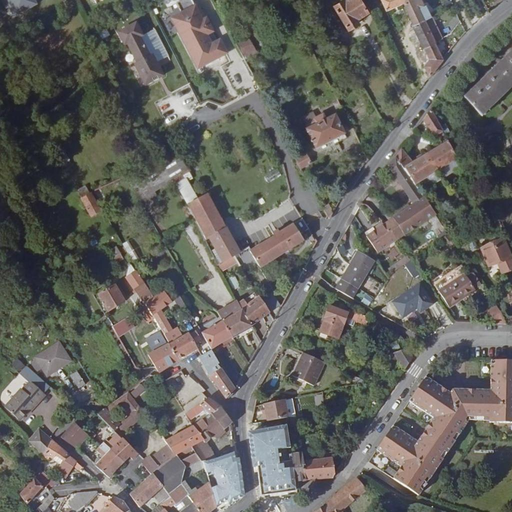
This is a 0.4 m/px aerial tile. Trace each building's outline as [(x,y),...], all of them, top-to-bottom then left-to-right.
[(16,15),(36,4),(33,0),(1,0),(5,7),(8,6),(10,5),(16,15)] [(181,13),(171,18),(197,68),(210,62),(209,59),(214,56),(216,59),(226,54),(219,41),(211,45),(206,35),(212,32),(206,19),(202,21),(191,0),(181,0),(176,3),(181,13)] [(368,12),(360,0),(343,0),(334,6),(348,30),(359,24),(356,20),(368,12)] [(409,0),(381,0),(386,11),(404,3),(409,0)] [(418,9),(424,6),(420,0),(409,0),(404,3),(414,25),(424,20),(418,9)] [(435,43),(431,34),(439,30),(432,17),(424,20),(414,25),(413,26),(426,54),(426,55),(426,56),(426,57),(426,58),(427,59),(428,60),(424,67),(430,76),(443,59),(435,43)] [(139,26),(119,37),(127,52),(130,50),(138,65),(135,67),(146,88),(167,78),(155,56),(153,58),(144,41),(146,41),(139,26)] [(257,54),(252,44),(239,51),(244,60),(257,54)] [(482,117),(511,87),(511,49),(463,97),(482,117)] [(474,70),(480,64),(475,59),(469,67),(474,70)] [(443,131),(431,109),(423,120),(435,137),(437,136),(443,131)] [(345,134),(335,115),(326,119),(319,123),(316,118),(313,112),(302,118),(307,129),(306,129),(316,148),(345,134)] [(326,119),(323,114),(316,118),(319,123),(326,119)] [(448,141),(443,131),(437,136),(442,145),(448,141)] [(456,159),(448,141),(442,145),(427,154),(437,171),(456,159)] [(76,173),(60,143),(51,148),(67,178),(76,173)] [(413,163),(401,149),(395,157),(405,168),(410,176),(415,174),(416,169),(413,163)] [(189,170),(177,153),(162,160),(140,173),(139,170),(125,177),(144,209),(158,201),(153,191),(173,179),(189,170)] [(311,163),(306,154),(295,160),(296,161),(300,169),(311,163)] [(437,171),(427,154),(413,163),(416,169),(415,174),(410,176),(415,184),(425,178),(437,171)] [(436,215),(415,184),(410,176),(405,168),(395,157),(388,165),(388,166),(406,193),(414,204),(393,218),(404,236),(436,215)] [(268,183),(281,176),(277,168),(264,176),(268,183)] [(100,211),(91,193),(81,199),(91,217),(100,211)] [(226,228),(208,194),(187,206),(205,240),(209,237),(226,228)] [(333,213),(329,204),(322,208),(324,211),(329,220),(333,213)] [(404,236),(393,218),(384,224),(396,241),(404,236)] [(260,268),(304,241),(293,224),(279,232),(274,236),(250,250),(249,251),(257,264),(260,268)] [(396,241),(384,224),(366,236),(378,254),(396,241)] [(165,231),(161,225),(156,228),(159,234),(165,231)] [(240,253),(226,228),(209,237),(223,263),(234,257),(240,253)] [(452,240),(449,234),(442,238),(446,244),(452,240)] [(511,268),(511,260),(503,240),(482,249),(489,266),(496,263),(499,265),(502,273),(511,268)] [(139,259),(129,241),(123,244),(133,262),(139,259)] [(390,249),(395,258),(402,254),(397,245),(390,249)] [(124,259),(117,247),(109,251),(117,264),(124,259)] [(257,264),(249,251),(250,250),(249,247),(240,253),(234,257),(243,272),(257,264)] [(358,289),(374,262),(357,252),(341,279),(358,289)] [(404,265),(409,261),(407,257),(388,269),(391,274),(404,265)] [(420,274),(410,260),(409,261),(404,265),(414,278),(420,274)] [(135,271),(131,265),(128,267),(127,277),(135,271)] [(151,294),(135,271),(127,277),(126,278),(136,293),(130,297),(136,305),(141,301),(151,294)] [(481,285),(473,273),(466,277),(475,289),(481,285)] [(449,308),(476,290),(475,289),(466,277),(465,274),(438,291),(449,308)] [(234,275),(227,278),(233,289),(239,286),(234,275)] [(358,289),(341,279),(336,289),(352,298),(358,289)] [(420,312),(432,304),(419,285),(393,302),(403,317),(417,308),(420,312)] [(127,300),(121,290),(118,291),(115,286),(98,296),(108,312),(127,300)] [(158,312),(172,303),(164,292),(154,298),(146,303),(155,319),(161,330),(168,327),(158,312)] [(269,313),(259,297),(258,298),(255,293),(239,304),(242,310),(251,326),(269,313)] [(273,293),(266,298),(274,310),(281,305),(273,293)] [(146,303),(154,298),(151,294),(141,301),(144,305),(146,303)] [(372,306),(375,297),(365,294),(362,303),(372,306)] [(185,305),(179,296),(174,300),(179,309),(185,305)] [(211,350),(251,326),(242,310),(239,304),(237,301),(217,313),(219,316),(222,321),(201,333),(211,350)] [(155,319),(146,303),(144,305),(137,309),(147,324),(155,319)] [(340,334),(346,317),(366,325),(369,318),(348,310),(347,313),(329,306),(321,329),(340,334)] [(507,324),(497,308),(490,313),(496,323),(507,324)] [(134,327),(127,316),(111,327),(117,338),(134,327)] [(201,333),(222,321),(219,316),(198,328),(201,333)] [(171,334),(168,329),(163,331),(162,332),(169,344),(174,341),(171,334)] [(340,334),(321,329),(320,332),(338,339),(340,334)] [(182,337),(178,330),(171,334),(174,341),(182,337)] [(178,361),(168,344),(167,346),(159,332),(145,339),(153,352),(148,355),(156,369),(157,371),(160,372),(178,361)] [(194,343),(200,340),(195,332),(190,336),(188,333),(182,337),(169,344),(168,344),(178,361),(198,350),(194,343)] [(47,376),(71,361),(59,343),(35,358),(47,376)] [(412,358),(409,348),(408,348),(392,354),(405,370),(412,358)] [(234,389),(217,364),(218,363),(211,350),(198,357),(210,377),(225,399),(234,389)] [(313,386),(324,363),(304,353),(293,376),(313,386)] [(12,363),(16,370),(24,365),(19,358),(12,363)] [(511,361),(491,361),(490,390),(453,389),(450,393),(425,377),(409,402),(433,418),(417,442),(393,425),(376,450),(401,467),(393,478),(416,494),(467,417),(489,417),(489,420),(489,422),(511,422),(511,361)] [(85,384),(77,371),(70,375),(79,388),(85,384)] [(27,416),(45,395),(30,381),(22,390),(21,389),(4,407),(19,421),(25,414),(27,416)] [(130,392),(135,399),(147,390),(142,383),(130,392)] [(145,414),(128,392),(105,409),(97,415),(114,432),(117,435),(120,438),(126,432),(145,414)] [(221,408),(208,399),(185,414),(189,421),(203,411),(205,409),(210,415),(211,414),(221,408)] [(286,418),(283,400),(263,404),(262,404),(264,414),(261,415),(262,423),(286,418)] [(230,423),(231,421),(221,408),(211,414),(210,415),(198,423),(193,427),(203,440),(205,442),(205,441),(222,428),(224,430),(231,424),(230,423)] [(198,423),(210,415),(205,409),(203,411),(205,414),(196,420),(198,423)] [(419,496),(469,420),(489,420),(489,417),(467,417),(416,494),(419,496)] [(287,426),(286,418),(262,423),(264,430),(268,429),(283,426),(286,446),(278,447),(282,468),(284,483),(295,482),(292,454),(287,426)] [(88,435),(74,422),(64,433),(65,440),(76,449),(80,444),(88,435)] [(201,442),(203,440),(193,427),(165,441),(167,445),(175,455),(191,447),(201,442)] [(217,439),(225,432),(224,430),(222,428),(214,435),(217,439)] [(51,441),(39,430),(29,441),(43,457),(45,454),(51,441)] [(139,455),(123,438),(122,440),(120,438),(117,435),(114,432),(105,440),(106,440),(113,448),(112,449),(124,462),(129,457),(133,461),(139,455)] [(92,446),(84,440),(80,444),(88,451),(92,446)] [(124,462),(112,449),(113,448),(106,440),(100,446),(96,451),(104,457),(94,466),(108,479),(116,470),(124,462)] [(209,447),(205,441),(205,442),(203,440),(201,442),(205,449),(209,447)] [(69,456),(51,441),(45,454),(52,459),(55,455),(64,461),(65,459),(65,460),(69,456)] [(215,458),(209,447),(205,449),(201,442),(191,447),(196,453),(200,460),(201,462),(214,458),(215,458)] [(175,455),(167,445),(151,458),(158,468),(175,455)] [(200,460),(196,453),(180,461),(185,467),(189,465),(200,460)] [(303,461),(302,453),(292,454),(295,482),(305,480),(303,461)] [(151,458),(149,455),(141,462),(141,463),(150,474),(158,468),(151,458)] [(181,484),(185,467),(180,461),(176,456),(175,456),(175,455),(158,468),(150,474),(151,475),(152,474),(162,487),(168,495),(181,484)] [(82,467),(69,456),(65,460),(79,471),(82,467)] [(335,473),(332,457),(323,459),(303,461),(305,480),(332,479),(335,475),(335,473)] [(216,468),(214,458),(201,462),(203,468),(204,471),(216,468)] [(203,468),(201,462),(200,460),(189,465),(193,474),(203,468)] [(49,477),(39,467),(36,473),(44,481),(49,477)] [(284,483),(282,468),(255,472),(257,487),(284,483)] [(154,494),(162,487),(152,474),(151,475),(143,482),(129,495),(139,508),(154,494)] [(371,485),(360,474),(356,480),(365,491),(371,485)] [(243,493),(239,475),(225,479),(230,500),(243,493)] [(44,485),(36,477),(35,478),(43,486),(44,485)] [(26,505),(43,486),(35,478),(34,478),(19,495),(26,505)] [(217,481),(223,504),(230,500),(225,479),(217,481)] [(341,511),(365,491),(356,480),(353,483),(346,486),(326,503),(328,506),(317,511),(341,511)] [(217,481),(209,483),(216,507),(223,504),(217,481)] [(210,511),(216,507),(209,483),(189,497),(199,511),(210,511)] [(199,511),(189,497),(188,497),(181,484),(168,495),(171,499),(175,505),(166,511),(199,511)] [(171,499),(168,495),(162,487),(154,494),(162,505),(171,499)] [(85,506),(98,493),(97,491),(78,493),(69,505),(68,505),(69,506),(71,508),(71,509),(73,511),(78,511),(81,510),(84,508),(85,506)] [(48,507),(54,498),(52,495),(45,502),(38,509),(32,511),(41,511),(47,507),(48,507)] [(127,511),(129,511),(122,502),(113,498),(100,511),(127,511)] [(166,511),(175,505),(171,499),(162,505),(161,505),(153,511),(166,511)]
